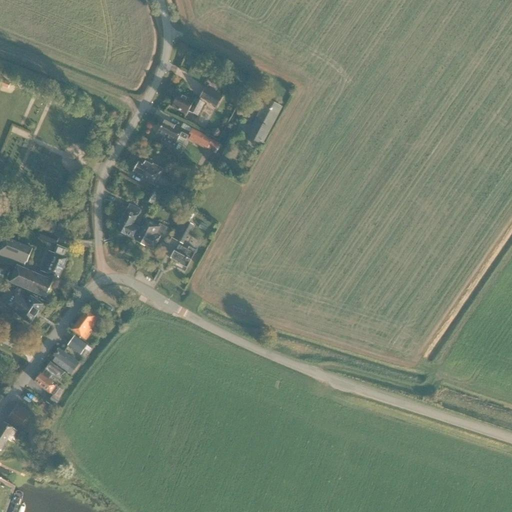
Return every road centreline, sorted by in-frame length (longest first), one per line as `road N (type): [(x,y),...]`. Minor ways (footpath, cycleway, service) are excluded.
road 1 (tertiary): [(511,440),(294,366),(128,279),(101,280)]
road 2 (tertiary): [(101,280),(101,184),(160,73),(160,0)]
road 3 (tertiary): [(0,412),(101,280)]
